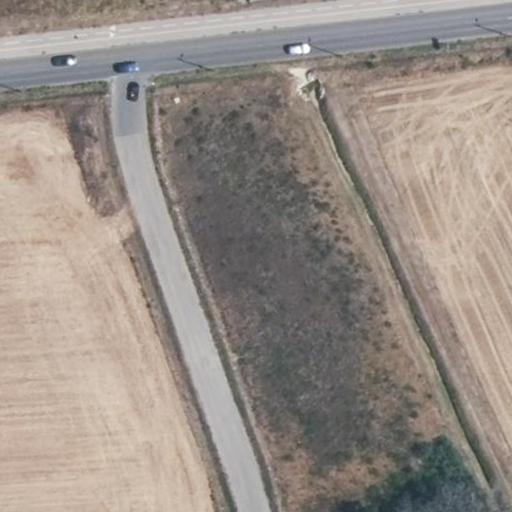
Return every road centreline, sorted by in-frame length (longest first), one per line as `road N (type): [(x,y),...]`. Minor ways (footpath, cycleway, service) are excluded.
road 1 (unclassified): [(131,57),(134,150),(256,511)]
road 2 (residential): [(511,14),(131,57)]
road 3 (residential): [(131,57),(0,70)]
